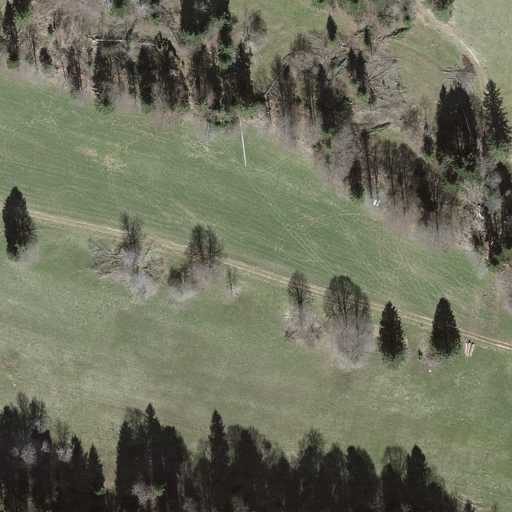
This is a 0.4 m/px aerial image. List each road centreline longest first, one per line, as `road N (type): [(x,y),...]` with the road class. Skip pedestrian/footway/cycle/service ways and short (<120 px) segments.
road 1 (track): [(0,208),(162,244),(511,346)]
road 2 (track): [(511,188),(486,141),(481,71),(412,0)]
